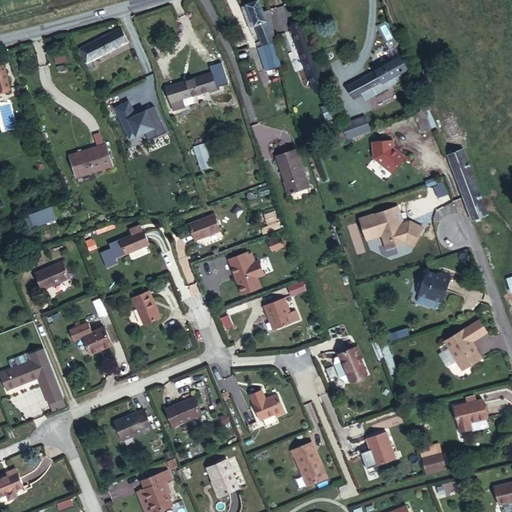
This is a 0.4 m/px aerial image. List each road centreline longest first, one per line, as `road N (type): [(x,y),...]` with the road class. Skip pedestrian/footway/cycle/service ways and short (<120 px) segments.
road 1 (residential): [(65,434),(61,424),(213,357)]
road 2 (residential): [(213,357),(300,361),(317,402)]
road 3 (residential): [(469,230),(511,349)]
